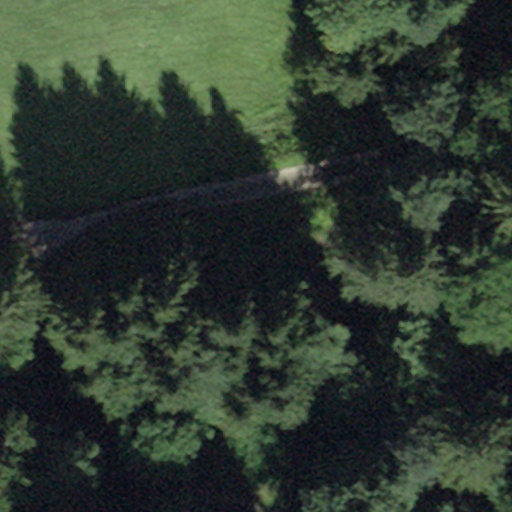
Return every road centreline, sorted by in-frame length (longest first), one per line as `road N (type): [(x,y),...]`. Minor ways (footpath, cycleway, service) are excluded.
road 1 (track): [(99,228),(307,185),(430,137),(511,74)]
road 2 (track): [(244,511),(129,473),(69,425),(32,368),(32,310),(54,265),(99,228)]
